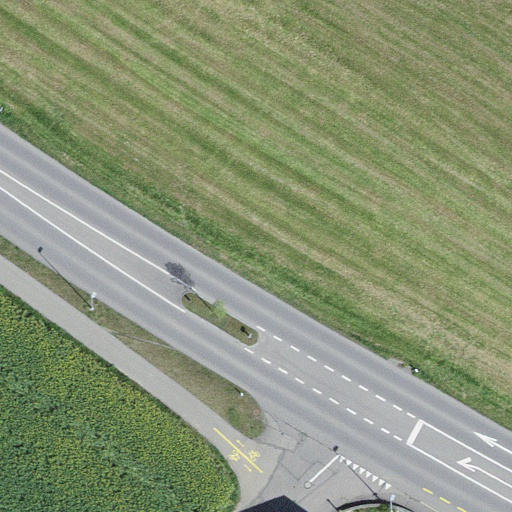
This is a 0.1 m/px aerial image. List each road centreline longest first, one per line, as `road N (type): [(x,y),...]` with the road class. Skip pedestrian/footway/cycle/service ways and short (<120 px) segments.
road 1 (secondary): [(0,177),(374,417)]
road 2 (secondary): [(374,417),(511,492)]
road 3 (residential): [(374,417),(271,511)]
